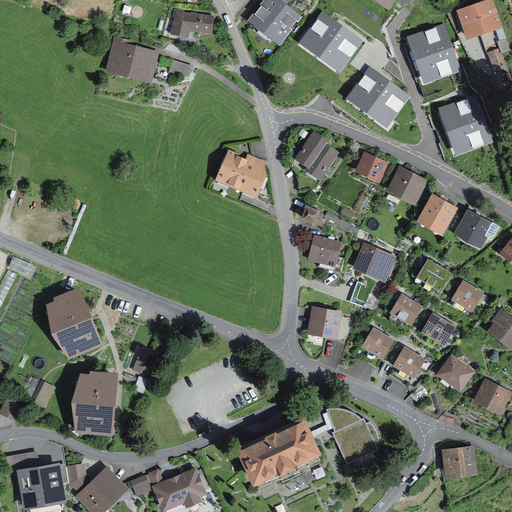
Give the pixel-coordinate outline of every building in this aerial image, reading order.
[(301,17),(278,0),(262,0),(257,8),(259,9),(253,17),(251,15),(245,24),(277,48),(290,32),(288,30),(294,23),(296,24),(301,17)] [(365,0),(384,14),(394,0),(365,0)] [(502,54),(511,51),(491,0),(488,0),(454,13),(465,43),(480,37),(483,47),(495,42),(498,50),(499,55),(502,54)] [(184,11),(174,10),(171,19),(174,19),(169,36),(187,40),(189,34),(211,36),(213,17),(184,14),(184,11)] [(339,71),(361,41),(322,13),(301,43),(339,71)] [(459,70),(443,25),(409,37),(425,82),(459,70)] [(158,54),(131,47),(132,42),(113,37),(104,75),(150,87),(158,54)] [(494,73),(507,69),(502,54),(499,55),(498,50),(487,54),(494,73)] [(193,68),(172,61),(171,69),(159,65),(155,79),(167,83),(170,74),(186,80),(193,68)] [(409,96),(370,68),(347,98),(387,127),(409,96)] [(492,141),(475,96),(440,109),(456,154),(492,141)] [(324,146),(326,147),(328,144),(312,133),(292,162),(305,170),(307,171),(324,146)] [(337,155),(326,147),(324,146),(307,171),(305,170),(303,173),(318,183),(337,155)] [(217,178),(259,196),(269,174),(265,160),(248,153),(247,157),(241,154),(241,153),(230,148),(217,178)] [(382,180),(390,161),(365,150),(356,168),(382,180)] [(429,178),(400,164),(388,188),(393,190),(392,192),(408,200),(409,198),(416,202),(429,178)] [(456,211),(460,206),(433,191),(418,218),(444,233),(448,226),(451,228),(459,213),(456,211)] [(320,209),(321,207),(307,201),(302,214),(303,215),(303,217),(315,222),(320,209)] [(355,212),(344,206),(341,213),(351,218),(355,212)] [(483,246),(489,235),(490,236),(495,234),(501,223),(494,220),(493,221),(469,207),(462,219),(456,230),(455,231),(483,246)] [(324,211),(320,209),(315,222),(320,224),(323,217),(322,217),(324,211)] [(357,233),(360,228),(327,211),(324,216),(357,233)] [(456,230),(462,219),(458,217),(452,228),(456,230)] [(308,258),(318,261),(318,267),(340,272),(344,257),(338,255),(342,240),(314,233),(308,258)] [(511,237),(501,250),(511,258),(511,237)] [(387,280),(397,255),(364,241),(354,266),(387,280)] [(425,280),(422,285),(429,288),(431,284),(439,288),(450,269),(429,257),(417,276),(425,280)] [(32,266),(13,258),(10,265),(29,273),(32,266)] [(474,310),(480,300),(485,303),(489,296),(484,293),(485,290),(464,278),(453,297),(460,302),(458,306),(464,310),(466,305),(474,310)] [(350,302),(364,307),(372,286),(357,281),(350,302)] [(54,330),(71,357),(106,343),(81,284),(54,295),(55,298),(47,302),(54,330)] [(399,315),(396,319),(403,323),(405,319),(413,323),(424,304),(403,291),(391,310),(399,315)] [(503,304),(507,300),(502,295),(498,299),(503,304)] [(344,341),(358,320),(341,317),(343,310),(312,305),(307,333),(327,336),(326,338),(344,341)] [(509,346),(510,344),(511,345),(511,315),(501,307),(493,319),(495,320),(489,329),(493,332),(492,334),(509,346)] [(430,334),(428,338),(434,342),(436,337),(444,342),(455,323),(434,310),(422,329),(430,334)] [(370,349),(368,353),(374,357),(376,352),(384,357),(395,337),(374,325),(363,344),(370,349)] [(402,368),(399,372),(405,376),(408,371),(416,376),(427,356),(405,344),(394,363),(402,368)] [(143,373),(152,349),(142,345),(133,370),(143,373)] [(460,354),(458,357),(452,353),(438,372),(443,376),(442,377),(455,387),(456,386),(462,390),(476,370),(474,368),(474,364),(460,354)] [(92,372),(82,371),(74,399),(77,431),(116,434),(120,371),(92,369),(92,372)] [(149,378),(139,375),(135,389),(144,392),(149,378)] [(502,413),(511,393),(511,390),(486,377),(474,399),(502,413)] [(47,406),(58,385),(45,378),(35,400),(47,406)] [(418,386),(410,395),(417,401),(425,392),(418,386)] [(0,411),(0,412),(8,416),(16,400),(7,397),(0,411)] [(24,404),(16,400),(8,416),(16,420),(24,404)] [(374,424),(370,420),(367,421),(365,416),(363,417),(357,412),(350,408),(342,406),(335,406),(327,408),(335,430),(332,431),(347,463),(380,447),(378,443),(381,442),(380,436),(378,430),(374,424)] [(259,487),(322,458),(318,451),(324,449),(306,411),(236,443),(254,481),(256,480),(259,487)] [(443,448),(446,476),(478,472),(475,444),(443,448)] [(67,466),(66,463),(62,464),(62,461),(40,465),(37,451),(4,457),(7,471),(18,469),(25,509),(69,501),(65,483),(69,482),(67,466)] [(92,480),(87,474),(85,463),(67,466),(69,482),(70,483),(77,491),(86,482),(88,484),(77,495),(93,511),(105,511),(131,488),(108,464),(92,480)] [(152,479),(154,485),(153,485),(164,511),(185,502),(187,507),(205,500),(203,495),(209,492),(198,466),(164,480),(159,468),(149,472),(150,474),(147,475),(149,481),(152,479)] [(147,475),(146,474),(138,477),(144,493),(153,489),(149,481),(147,475)] [(137,496),(144,493),(138,477),(130,481),(137,496)]
